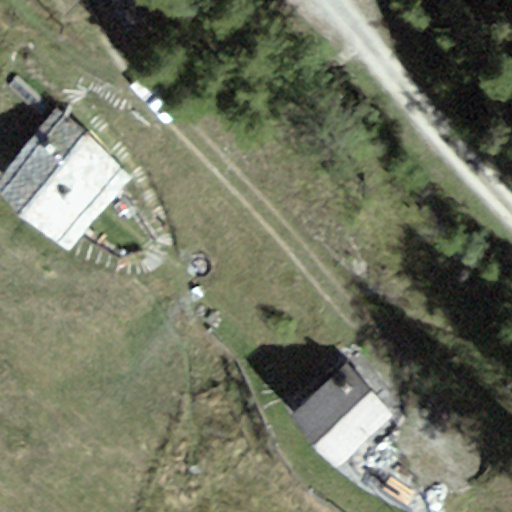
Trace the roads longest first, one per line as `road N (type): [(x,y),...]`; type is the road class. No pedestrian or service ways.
road 1 (track): [(83,0),(430,423)]
road 2 (track): [(323,0),(511,220)]
